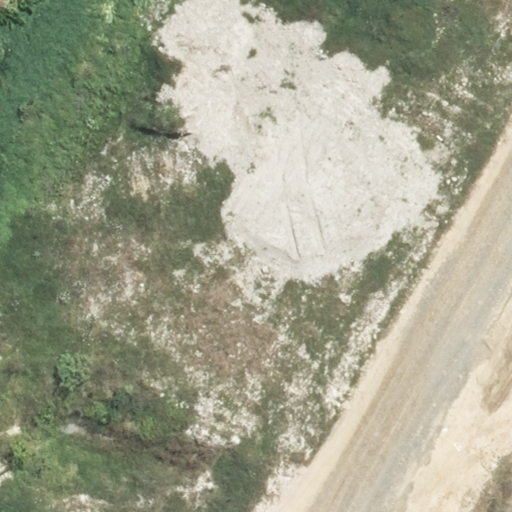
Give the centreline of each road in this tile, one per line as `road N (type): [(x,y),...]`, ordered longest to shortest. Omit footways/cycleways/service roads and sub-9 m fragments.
road 1 (residential): [(511,171),(417,345)]
road 2 (residential): [(417,345),(334,511)]
